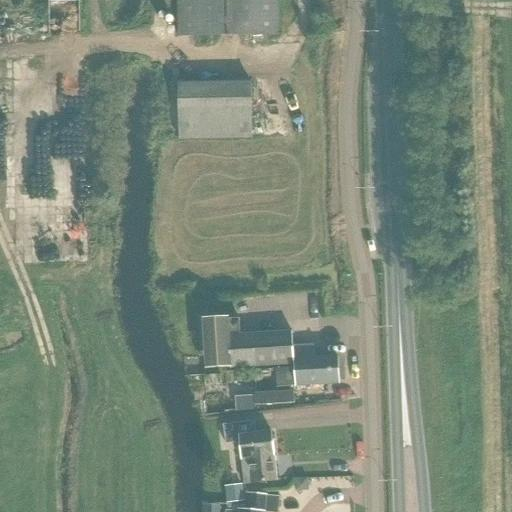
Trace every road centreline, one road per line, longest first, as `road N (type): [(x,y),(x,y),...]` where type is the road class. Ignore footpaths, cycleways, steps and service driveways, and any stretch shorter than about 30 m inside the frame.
road 1 (unclassified): [(356,0),(346,119),(366,297),(374,511)]
road 2 (primary): [(401,364),(387,0)]
road 3 (primary): [(423,511),(409,374),(401,364)]
road 4 (primary): [(401,364),(394,374),(399,511)]
